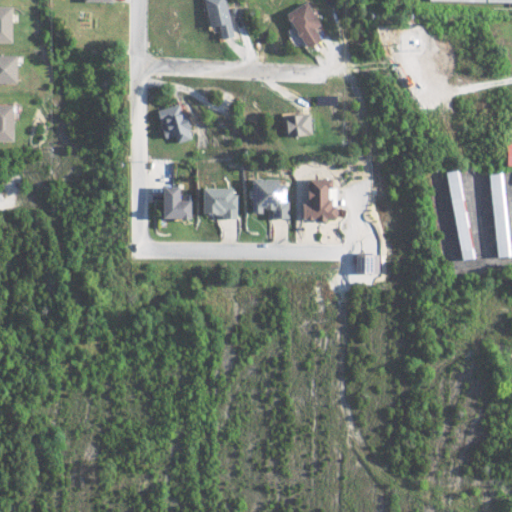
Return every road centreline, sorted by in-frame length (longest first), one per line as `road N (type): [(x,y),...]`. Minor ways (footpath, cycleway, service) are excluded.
road 1 (residential): [(138,0),(140,252),(335,254)]
road 2 (track): [(335,254),(357,249),(371,233),(379,179),(373,140),(335,59)]
road 3 (residential): [(138,67),(313,75),(335,59)]
